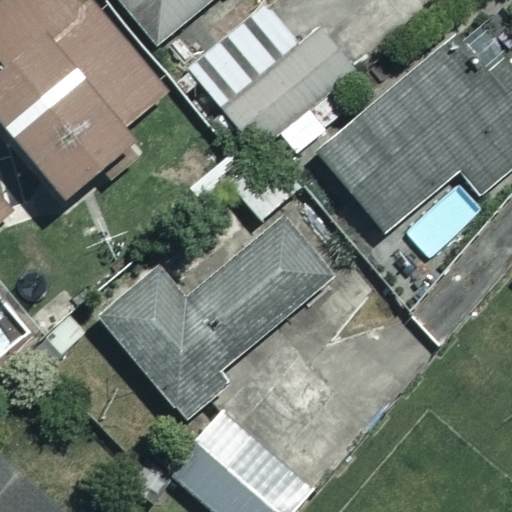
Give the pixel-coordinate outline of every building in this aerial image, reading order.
[(169,97),(83,0),(3,0),(0,3),(0,62),(0,63),(0,121),(62,191),(169,97)] [(203,0),(118,0),(153,42),(203,0)] [(295,38),(264,0),(186,66),(255,148),(350,67),(313,23),(295,38)] [(511,72),(499,58),(475,79),(443,41),(315,150),(384,231),(455,170),(479,198),(511,169),(511,121),(507,116),(511,111),(511,72)] [(299,182),(269,148),(226,185),(255,219),(299,182)] [(248,235),(218,202),(91,316),(186,421),(238,374),(227,362),(327,271),(273,212),(248,235)] [(286,511),(307,489),(222,413),(169,471),(214,511),(286,511)] [(65,511),(0,452),(0,511),(65,511)]
